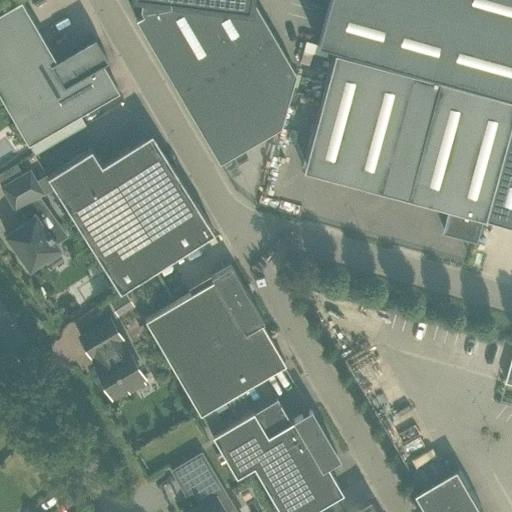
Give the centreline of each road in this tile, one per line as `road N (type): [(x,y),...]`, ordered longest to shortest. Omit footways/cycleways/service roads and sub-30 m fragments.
road 1 (unclassified): [(242,234),(401,511)]
road 2 (unclassified): [(511,305),(242,234)]
road 3 (residential): [(242,234),(102,0)]
road 4 (unclassified): [(117,511),(0,321)]
